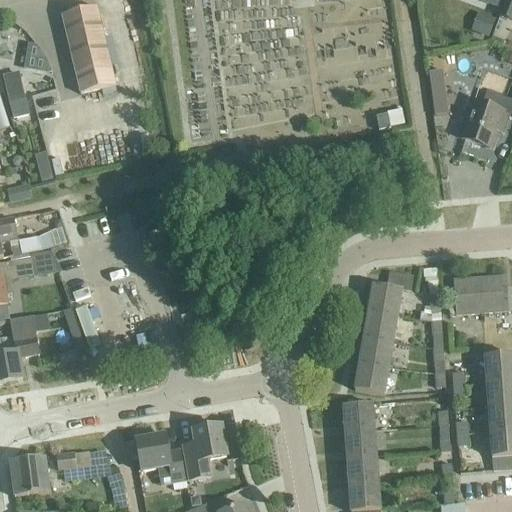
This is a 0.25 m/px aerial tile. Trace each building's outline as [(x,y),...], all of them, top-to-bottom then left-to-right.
[(480,0),(480,4),(499,11),(503,0),(480,0)] [(511,0),(507,0),(500,19),(511,24),(511,22),(511,0)] [(116,88),(111,69),(97,11),(62,19),(76,78),(81,96),(116,88)] [(476,35),(488,40),(495,22),(482,17),(476,35)] [(2,79),(8,105),(23,101),(17,75),(2,79)] [(44,112),(70,98),(64,87),(38,100),(44,112)] [(445,93),(432,95),(435,118),(448,116),(445,93)] [(474,105),(461,142),(491,152),(500,128),(505,130),(509,118),(511,118),(511,103),(488,95),(483,108),(474,105)] [(0,102),(0,131),(9,129),(0,102)] [(388,116),(376,118),(379,133),(391,130),(391,129),(404,127),(401,114),(401,113),(388,116)] [(46,155),(35,158),(42,184),(53,181),(46,155)] [(14,159),(12,163),(13,167),(16,169),(20,168),(22,165),(21,161),(18,159),(14,159)] [(30,201),(29,193),(28,189),(17,192),(20,203),(25,202),(30,201)] [(14,222),(0,225),(0,261),(3,261),(1,251),(11,249),(13,259),(43,254),(38,240),(18,244),(14,222)] [(166,230),(153,234),(154,238),(155,241),(156,244),(169,240),(166,230)] [(52,255),(30,258),(31,263),(33,280),(59,276),(52,255)] [(33,280),(31,263),(0,267),(0,309),(8,308),(6,297),(12,296),(11,283),(33,280)] [(441,294),(442,270),(423,269),(421,292),(441,294)] [(410,289),(412,276),(394,274),(393,287),(410,289)] [(480,282),(483,317),(511,314),(511,289),(507,290),(506,280),(480,282)] [(483,317),(480,282),(454,284),(455,295),(448,295),(450,320),(483,317)] [(374,288),(369,314),(398,319),(403,293),(374,288)] [(438,297),(428,298),(430,312),(440,311),(439,297),(438,297)] [(72,312),(64,315),(71,334),(79,332),(72,312)] [(398,319),(369,314),(365,340),(394,345),(398,319)] [(187,317),(181,319),(183,327),(192,324),(190,316),(187,317)] [(0,358),(0,387),(23,384),(19,361),(38,358),(32,319),(11,322),(13,340),(2,341),(5,358),(0,358)] [(441,325),(431,326),(432,339),(442,339),(441,325)] [(394,345),(365,340),(360,366),(389,371),(394,345)] [(85,350),(78,353),(84,373),(92,371),(85,350)] [(432,352),(433,365),(444,364),(443,352),(432,352)] [(78,353),(67,355),(69,365),(79,363),(78,353)] [(487,385),(511,383),(511,357),(485,360),(487,385)] [(29,387),(43,386),(42,360),(29,360),(29,387)] [(389,371),(360,366),(355,393),(385,398),(389,371)] [(454,388),(465,387),(464,375),(453,376),(454,388)] [(435,392),(437,392),(446,392),(445,377),(434,378),(435,392)] [(511,383),(487,385),(488,410),(511,408),(511,383)] [(465,387),(454,388),(455,400),(466,399),(465,387)] [(374,407),(343,410),(345,437),(376,434),(374,407)] [(511,432),(511,408),(488,410),(490,435),(511,432)] [(447,415),(437,415),(438,430),(448,429),(447,415)] [(457,437),(469,436),(468,425),(456,425),(457,437)] [(227,460),(222,428),(194,433),(197,453),(186,455),(190,483),(211,479),(208,463),(227,460)] [(511,432),(490,435),(493,474),(511,472),(511,432)] [(376,434),(345,437),(345,440),(347,463),(378,461),(376,437),(376,434)] [(485,447),(486,435),(472,434),(472,446),(485,447)] [(469,448),(469,436),(457,437),(458,449),(469,448)] [(166,438),(136,443),(142,474),(158,472),(161,488),(173,486),(186,483),(181,453),(170,455),(166,438)] [(449,441),(439,442),(440,456),(450,456),(449,441)] [(91,469),(90,454),(57,458),(59,473),(91,469)] [(50,495),(46,460),(10,464),(15,500),(50,495)] [(378,461),(347,463),(348,468),(349,490),(380,488),(378,466),(378,461)] [(99,478),(118,477),(117,464),(98,466),(99,478)] [(451,467),(440,468),(442,483),(453,482),(451,467)] [(380,488),(349,490),(350,497),(350,511),(381,511),(380,495),(380,488)] [(454,494),(442,495),(444,508),(455,508),(454,494)] [(199,498),(190,500),(192,509),(201,508),(199,498)]
